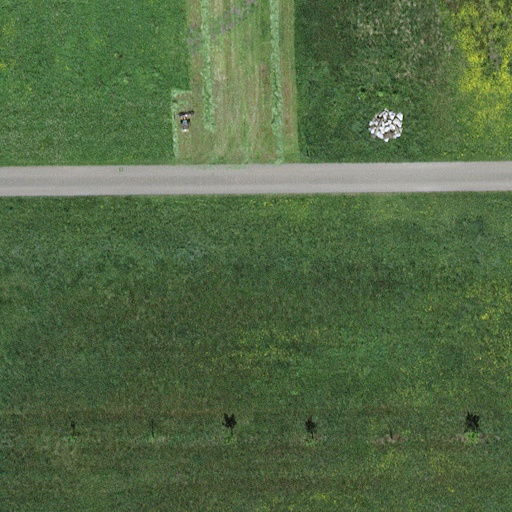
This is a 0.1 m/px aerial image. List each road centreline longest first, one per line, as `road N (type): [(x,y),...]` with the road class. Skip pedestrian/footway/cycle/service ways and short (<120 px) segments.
road 1 (track): [(511,184),(0,188)]
road 2 (track): [(279,187),(284,0)]
